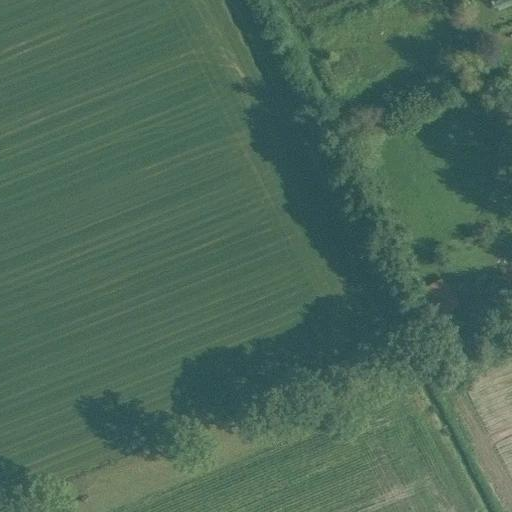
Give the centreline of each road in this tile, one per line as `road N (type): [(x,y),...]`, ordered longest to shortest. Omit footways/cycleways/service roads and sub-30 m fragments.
road 1 (track): [(237,0),(501,511)]
road 2 (unclassified): [(40,511),(511,319)]
